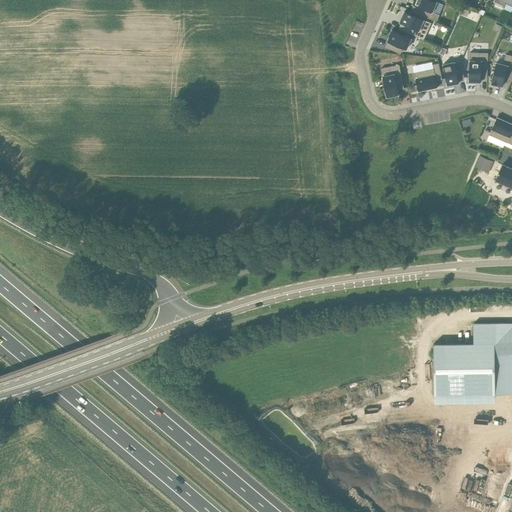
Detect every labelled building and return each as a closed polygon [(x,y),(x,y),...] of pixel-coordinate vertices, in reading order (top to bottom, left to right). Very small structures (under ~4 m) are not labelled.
[(414,0),(412,4),(414,5),(417,6),(415,12),(436,21),(439,15),(432,12),(437,2),(432,0),(414,0)] [(469,11),(461,8),(458,13),(467,17),(469,11)] [(404,25),(402,30),(423,40),(431,23),(404,12),(399,23),(401,23),(404,25)] [(501,27),(495,24),(492,30),(499,33),(501,27)] [(388,42),(391,43),(389,49),(400,54),(403,48),(406,50),(411,39),(391,30),(389,36),(388,36),(386,41),(388,42)] [(481,77),(487,77),(488,53),(470,53),(469,82),(481,82),(481,79),(481,77)] [(504,81),(510,83),(511,79),(511,56),(506,55),(503,65),(496,63),(491,84),(497,85),(502,86),(503,84),(504,81)] [(443,65),(447,86),(459,83),(457,75),(463,74),(460,62),(443,65)] [(418,92),(437,88),(436,81),(442,80),(438,64),(432,65),(433,69),(414,73),(418,92)] [(399,65),(381,69),(386,97),(398,95),(397,90),(404,89),(399,65)] [(511,124),(497,118),(489,135),(511,145),(511,124)] [(493,161),(488,159),(480,155),(474,167),(488,173),(493,161)] [(511,169),(502,165),(495,180),(504,184),(504,182),(508,184),(508,185),(511,187),(511,169)] [(454,216),(452,215),(444,230),(455,231),(458,223),(464,220),(461,212),(454,216)] [(511,330),(505,323),(474,324),(474,344),(434,344),(434,354),(435,396),(511,394),(511,330)]
